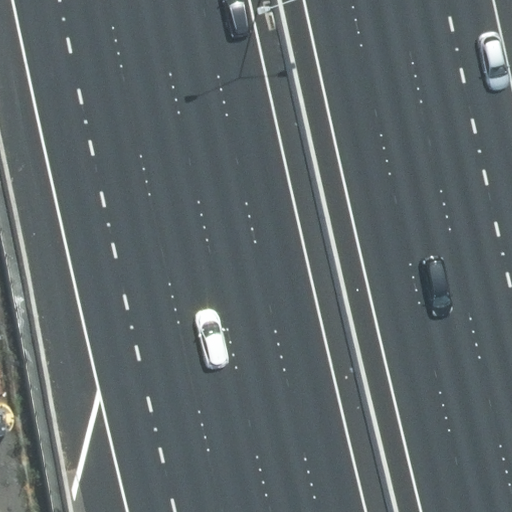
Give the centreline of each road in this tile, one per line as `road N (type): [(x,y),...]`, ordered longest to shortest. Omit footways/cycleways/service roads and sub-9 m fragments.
road 1 (motorway): [(271,511),(159,0)]
road 2 (motorway): [(414,0),(511,416)]
